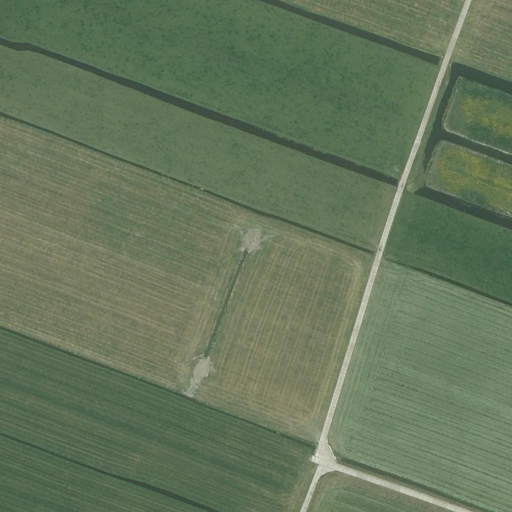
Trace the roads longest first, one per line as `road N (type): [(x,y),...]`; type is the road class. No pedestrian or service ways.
road 1 (track): [(511,313),(377,263),(447,53)]
road 2 (track): [(300,511),(316,464),(327,459),(465,511)]
road 3 (track): [(377,263),(253,219)]
